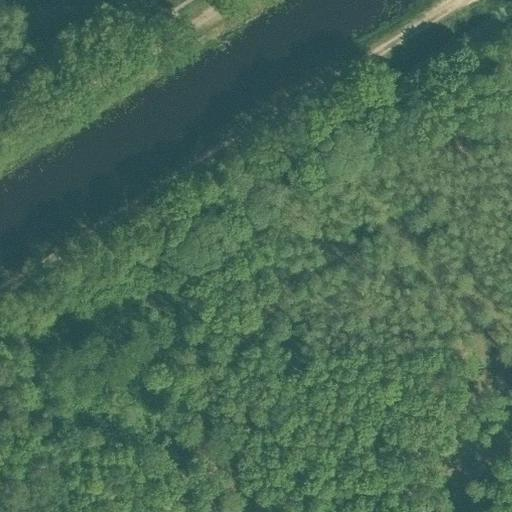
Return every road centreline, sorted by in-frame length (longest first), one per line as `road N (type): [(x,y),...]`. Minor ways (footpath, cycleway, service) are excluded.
road 1 (track): [(0,293),(463,0)]
road 2 (track): [(0,151),(236,0)]
road 3 (track): [(511,146),(493,0)]
